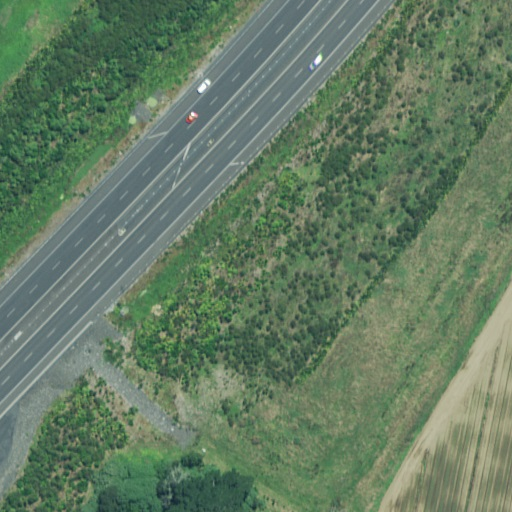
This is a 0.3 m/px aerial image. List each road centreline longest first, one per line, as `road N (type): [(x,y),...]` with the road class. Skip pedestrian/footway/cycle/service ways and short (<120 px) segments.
road 1 (motorway): [(366,0),(0,391)]
road 2 (motorway): [(0,324),(305,0)]
